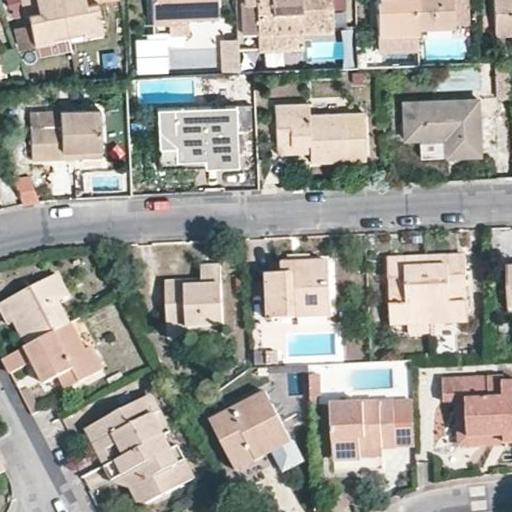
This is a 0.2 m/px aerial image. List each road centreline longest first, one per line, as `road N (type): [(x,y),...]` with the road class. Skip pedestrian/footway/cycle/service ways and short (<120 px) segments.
road 1 (residential): [(0,235),(85,222),(511,201)]
road 2 (residential): [(37,511),(52,481),(0,378)]
